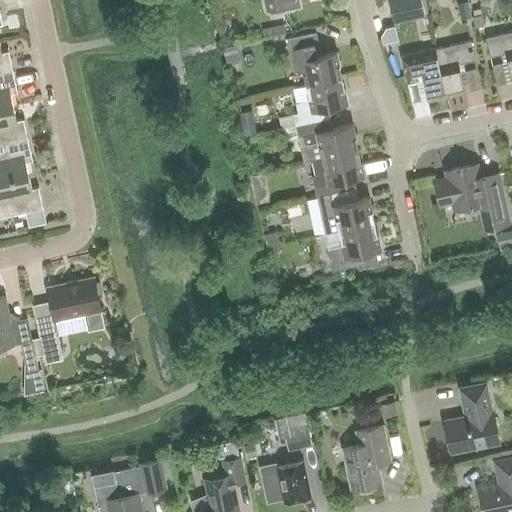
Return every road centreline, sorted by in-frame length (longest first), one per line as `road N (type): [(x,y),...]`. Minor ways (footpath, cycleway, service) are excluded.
road 1 (residential): [(0,260),(69,245),(83,233),(40,0)]
road 2 (residential): [(404,142),(360,0)]
